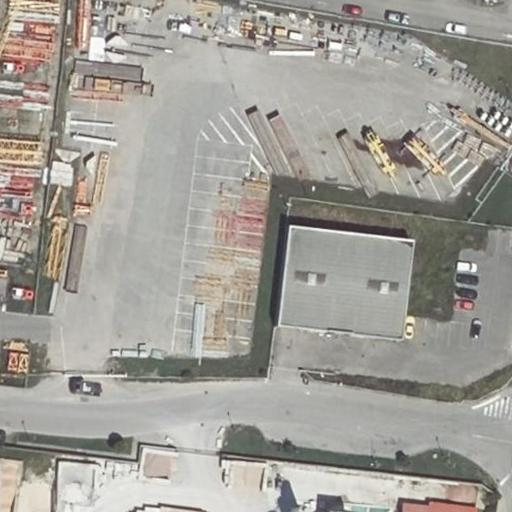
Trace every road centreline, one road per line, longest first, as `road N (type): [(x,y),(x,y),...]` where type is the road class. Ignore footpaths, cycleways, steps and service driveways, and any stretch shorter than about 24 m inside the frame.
road 1 (unclassified): [(0,415),(59,422),(215,405),(511,442)]
road 2 (unknown): [(59,422),(58,297),(97,0)]
road 3 (unknown): [(339,0),(490,23)]
